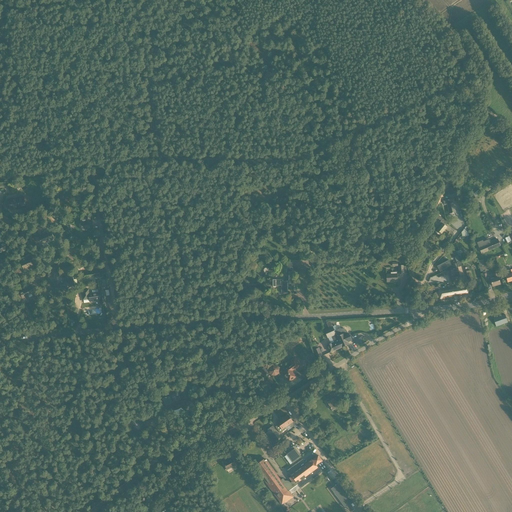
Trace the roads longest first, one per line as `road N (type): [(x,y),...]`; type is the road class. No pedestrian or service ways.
road 1 (unclassified): [(420,310),(0,342)]
road 2 (unclassified): [(189,450),(269,411),(420,310)]
road 3 (track): [(353,145),(296,163),(161,159)]
road 4 (track): [(353,145),(426,304),(420,310)]
road 5 (track): [(161,159),(184,324)]
road 6 (track): [(466,89),(353,145)]
